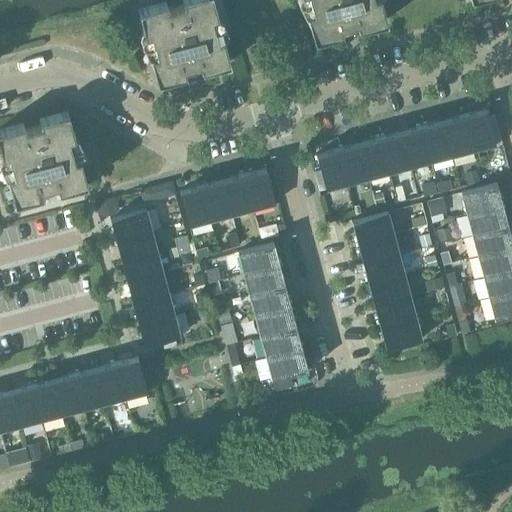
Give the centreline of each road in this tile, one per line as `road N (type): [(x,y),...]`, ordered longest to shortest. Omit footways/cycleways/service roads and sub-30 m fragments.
road 1 (unclassified): [(350,394),(275,112)]
road 2 (residential): [(275,112),(179,130),(74,78),(0,86)]
road 3 (residential): [(498,50),(275,112)]
